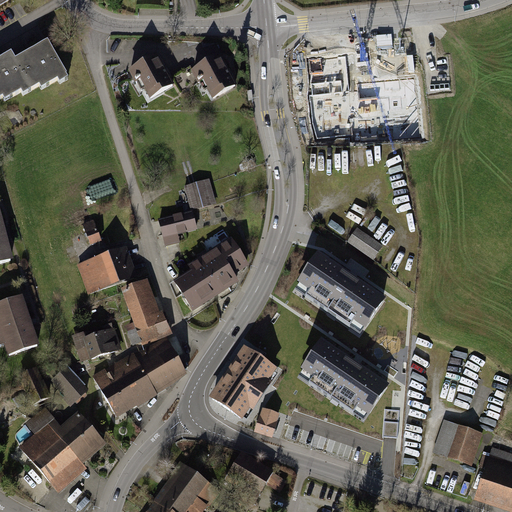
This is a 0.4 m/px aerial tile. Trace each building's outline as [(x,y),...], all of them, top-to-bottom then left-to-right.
[(0,61),(0,102),(4,100),(6,104),(22,94),(24,97),(40,88),(42,91),(59,82),(60,85),(70,79),(49,44),(32,53),(16,62),(12,55),(0,61)] [(328,65),(321,66),(325,122),(379,117),(374,64),(369,64),(368,49),(327,52),(328,65)] [(157,58),(129,73),(135,84),(141,81),(151,99),(174,87),(157,58)] [(173,78),(182,93),(203,81),(214,99),(236,87),(220,58),(194,73),(191,68),(173,78)] [(210,180),(185,187),(192,212),(194,211),(217,205),(210,180)] [(192,212),(158,221),(166,249),(183,245),(181,236),(199,231),(194,211),(192,212)] [(0,212),(0,266),(14,263),(0,212)] [(94,222),(83,226),(91,247),(102,243),(94,222)] [(357,227),(346,241),(372,261),(383,246),(357,227)] [(191,274),(175,284),(194,316),(240,286),(234,277),(249,267),(232,241),(189,269),(191,274)] [(129,248),(78,266),(88,296),(140,279),(129,248)] [(385,296),(316,250),(295,281),(364,327),(385,296)] [(149,282),(123,292),(135,327),(125,330),(133,350),(139,348),(140,349),(172,335),(164,313),(161,314),(149,282)] [(24,299),(0,306),(0,345),(2,351),(6,350),(9,359),(41,348),(24,299)] [(118,331),(81,341),(87,364),(124,351),(118,331)] [(167,339),(135,356),(158,395),(188,376),(167,339)] [(389,384),(320,339),(300,368),(369,414),(389,384)] [(277,368),(243,346),(209,397),(241,419),(248,408),(252,411),(272,381),(269,379),(277,368)] [(134,353),(92,378),(116,420),(158,395),(135,356),(134,353)] [(89,392),(66,367),(48,382),(71,408),(89,392)] [(39,371),(21,377),(33,406),(50,399),(39,371)] [(279,414),(262,408),(254,433),(271,438),(279,414)] [(33,435),(17,448),(57,495),(85,471),(82,468),(107,447),(79,414),(62,428),(46,409),(26,426),(33,435)] [(399,411),(385,410),(383,436),(397,437),(399,411)] [(482,432),(444,420),(434,451),(473,463),(482,432)] [(511,453),(491,447),(489,455),(511,462),(511,453)] [(253,460),(240,453),(228,474),(261,493),(266,484),(272,473),(273,472),(253,460)] [(511,511),(511,462),(489,455),(474,500),(509,511),(511,511)] [(203,511),(220,490),(181,462),(146,511),(203,511)] [(272,473),(266,484),(280,492),(286,481),(272,473)]
